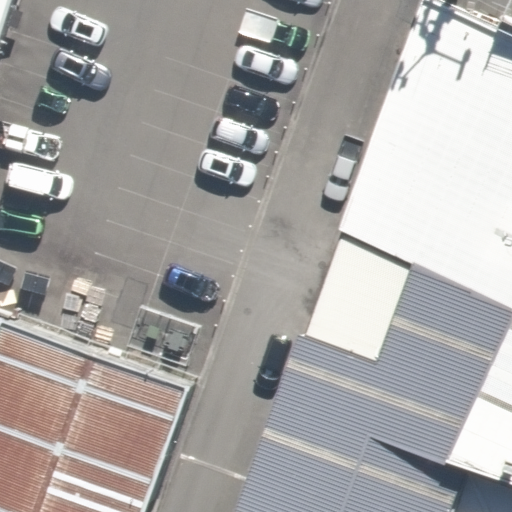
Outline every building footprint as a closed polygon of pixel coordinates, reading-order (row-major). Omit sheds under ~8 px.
[(0,0),(0,40),(14,0),(0,0)] [(511,41),(421,1),(339,233),(413,270),(511,312),(511,320),(444,466),(469,474),(511,487),(511,41)] [(455,511),(469,474),(444,466),(511,320),(511,312),(413,270),(376,362),(303,335),(235,511),(455,511)] [(0,314),(0,511),(144,511),(194,377),(0,314)] [(511,511),(511,487),(469,474),(455,511),(511,511)]
